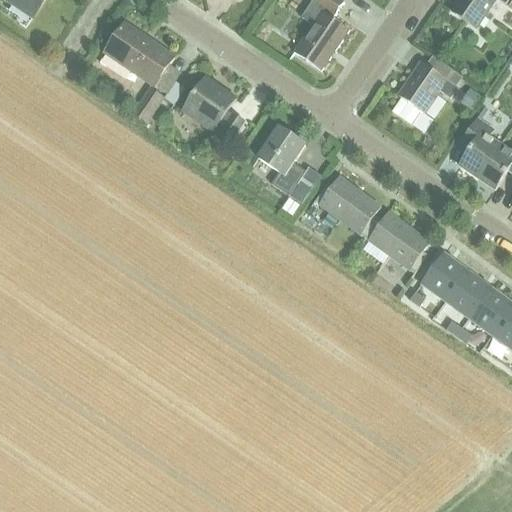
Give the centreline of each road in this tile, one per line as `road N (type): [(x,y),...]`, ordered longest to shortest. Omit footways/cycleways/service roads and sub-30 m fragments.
road 1 (residential): [(511,246),(333,118)]
road 2 (residential): [(333,118),(149,0)]
road 3 (residential): [(333,118),(413,0)]
